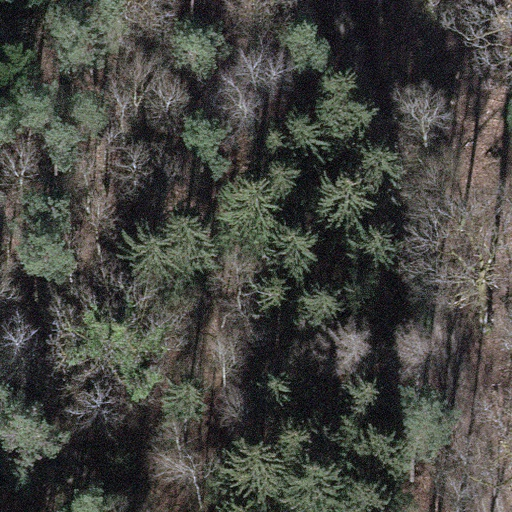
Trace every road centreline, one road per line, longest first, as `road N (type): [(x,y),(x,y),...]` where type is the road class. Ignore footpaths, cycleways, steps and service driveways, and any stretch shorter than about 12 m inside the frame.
road 1 (track): [(324,0),(482,511)]
road 2 (track): [(91,511),(0,414)]
